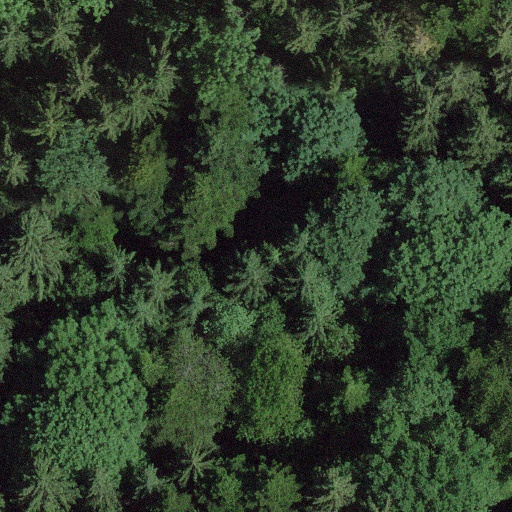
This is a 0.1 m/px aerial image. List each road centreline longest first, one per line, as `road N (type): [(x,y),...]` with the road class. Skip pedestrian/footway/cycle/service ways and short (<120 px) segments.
road 1 (track): [(511,228),(450,196),(265,0)]
road 2 (track): [(0,504),(108,488),(216,492),(300,511)]
